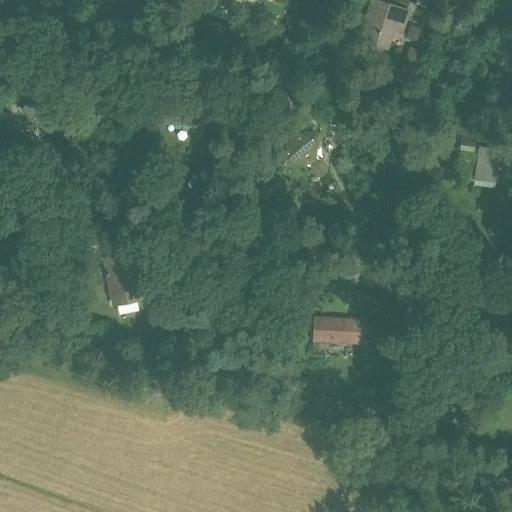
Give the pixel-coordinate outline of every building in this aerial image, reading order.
[(354,37),(379,46),(386,26),(395,29),(402,9),(378,0),(363,0),(360,9),(364,11),(354,37)] [(416,40),(421,28),(409,24),(405,36),(416,40)] [(422,50),(408,46),(403,60),(417,64),(422,50)] [(65,122),(37,96),(23,111),(51,137),(65,122)] [(194,136),(204,137),(207,103),(161,99),(159,123),(195,126),(194,136)] [(315,115),(311,119),(309,131),(300,130),(290,135),(288,148),(296,158),(308,159),(307,163),(309,168),(315,170),(320,168),(321,161),(317,155),(312,154),(316,152),(320,135),(324,130),(325,121),(324,117),(315,115)] [(390,137),(394,118),(383,116),(379,135),(390,137)] [(462,131),(460,146),(475,147),(477,133),(462,131)] [(474,182),(491,184),(495,140),(479,138),(474,182)] [(106,259),(112,288),(135,284),(129,255),(106,259)] [(62,274),(53,273),(49,292),(58,294),(62,274)] [(52,328),(62,316),(55,311),(45,323),(52,328)] [(311,343),(364,345),(365,319),(313,317),(311,343)] [(158,344),(150,333),(139,341),(148,352),(158,344)]
